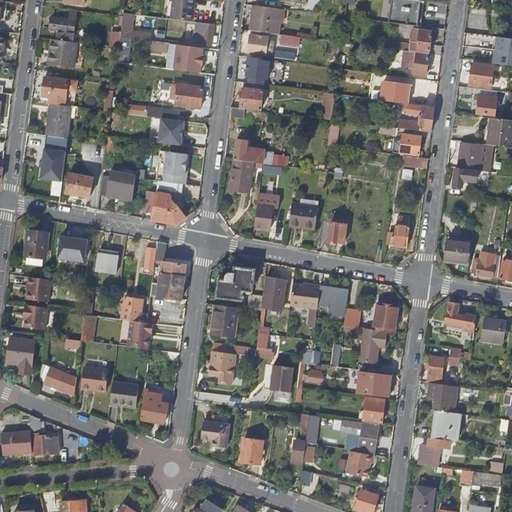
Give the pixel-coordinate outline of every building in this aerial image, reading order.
[(194,0),(172,0),(171,18),(192,20),(194,0)] [(390,0),(388,22),(411,25),(416,25),(419,0),(390,0)] [(248,30),(277,33),(281,8),(252,4),(248,30)] [(57,39),(71,41),(71,31),(73,16),(64,14),(64,19),(50,17),(48,29),(58,30),(57,39)] [(213,23),(204,22),(201,44),(210,45),(213,23)] [(404,50),(427,53),(430,30),(430,27),(416,25),(411,25),(411,27),(418,28),(416,44),(399,42),(398,49),(404,50)] [(71,41),(76,41),(79,42),(80,32),(71,31),(71,41)] [(267,36),(248,34),(246,52),(265,54),(267,36)] [(511,37),(496,35),(493,62),(511,64),(511,37)] [(116,61),(122,62),(125,37),(119,36),(118,44),(116,61)] [(57,39),(51,38),(48,65),(73,67),(76,41),(71,41),(57,39)] [(184,44),(177,43),(173,68),(199,71),(200,64),(201,64),(203,54),(201,54),(202,47),(196,46),(197,41),(184,39),(184,44)] [(412,73),(424,74),(427,53),(404,50),(402,64),(413,65),(412,73)] [(260,57),(249,55),(246,81),(263,83),(264,84),(265,78),(267,78),(269,60),(260,58),(260,57)] [(469,84),(491,86),(493,66),(472,63),(469,84)] [(51,104),(64,105),(66,90),(74,91),(75,81),(43,77),(41,96),(49,97),(49,103),(51,104)] [(381,99),(392,100),(404,102),(407,102),(409,82),(383,79),(381,99)] [(246,81),(243,81),(240,105),(260,107),(263,83),(246,81)] [(175,104),(200,107),(202,86),(177,83),(175,104)] [(497,90),(480,88),(477,112),(494,114),(497,90)] [(110,111),(112,91),(105,91),(103,110),(110,111)] [(431,130),(434,107),(404,103),(403,107),(402,112),(419,115),(418,123),(401,121),(400,127),(418,129),(418,128),(431,130)] [(64,105),(51,104),(49,121),(47,120),(45,135),(66,137),(70,106),(64,105)] [(331,118),(332,106),(326,105),(324,118),(331,118)] [(230,106),(229,116),(243,117),(244,107),(230,106)] [(156,107),(155,115),(164,116),(165,108),(156,107)] [(183,119),(194,121),(195,112),(165,108),(164,116),(155,115),(155,116),(161,117),(183,119)] [(511,118),(490,116),(487,143),(489,143),(511,145),(511,118)] [(180,144),(183,119),(161,117),(158,141),(180,144)] [(396,127),(381,125),(380,131),(395,133),(396,127)] [(420,135),(402,133),(400,151),(417,154),(420,135)] [(67,138),(66,137),(45,135),(39,178),(61,181),(67,138)] [(107,136),(106,142),(105,145),(114,146),(115,137),(107,136)] [(234,159),(244,160),(244,159),(254,160),(256,150),(246,149),(247,140),(237,139),(234,159)] [(477,143),(461,141),(457,166),(479,169),(479,170),(487,171),(489,155),(488,154),(489,143),(487,143),(482,142),(477,141),(477,143)] [(183,174),(186,152),(166,150),(162,180),(185,183),(186,175),(183,174)] [(263,151),(256,150),(254,160),(262,161),(263,151)] [(271,163),(283,165),(285,155),(272,153),(271,163)] [(426,167),(427,157),(402,154),(400,164),(426,167)] [(244,160),(234,159),(229,189),(248,192),(253,161),(244,160)] [(402,167),(401,178),(410,179),(411,169),(402,167)] [(143,169),(135,168),(135,174),(134,177),(142,177),(143,169)] [(462,179),(482,182),(484,172),(455,168),(453,185),(461,186),(462,179)] [(131,199),(134,177),(135,174),(109,169),(108,176),(101,175),(99,194),(131,199)] [(65,192),(88,196),(92,176),(68,172),(65,192)] [(177,224),(186,216),(176,204),(174,205),(169,199),(169,196),(166,196),(167,192),(148,190),(145,212),(152,213),(151,219),(177,224)] [(291,202),(288,225),(298,226),(298,224),(315,226),(317,205),(291,202)] [(256,204),(253,227),(268,229),(271,206),(256,204)] [(407,225),(408,216),(397,215),(396,223),(394,223),(393,232),(391,232),(390,244),(405,246),(409,226),(407,225)] [(335,242),(342,243),(345,225),(330,222),(326,240),(328,240),(328,242),(328,243),(333,244),(334,243),(335,242)] [(47,231),(28,229),(25,253),(44,256),(47,231)] [(58,256),(83,260),(86,239),(61,235),(58,256)] [(471,238),(447,235),(444,259),(467,262),(471,238)] [(165,243),(157,241),(156,249),(154,261),(161,262),(158,285),(154,285),(154,281),(152,281),(150,295),(180,300),(185,266),(163,263),(165,243)] [(94,255),(93,268),(115,271),(118,249),(99,247),(99,252),(97,252),(97,255),(94,255)] [(153,271),(154,261),(156,249),(146,248),(144,269),(153,271)] [(477,269),(477,272),(498,276),(501,255),(495,254),(495,252),(480,250),(479,258),(473,257),(472,269),(477,269)] [(511,261),(503,260),(500,277),(511,279),(511,261)] [(220,277),(217,294),(241,298),(242,291),(246,291),(246,289),(252,290),(255,269),(237,267),(236,273),(230,272),(227,275),(226,278),(220,277)] [(262,299),(261,304),(282,308),(287,279),(280,278),(281,273),(276,272),(275,277),(265,275),(263,291),(262,296),(262,299)] [(50,277),(28,274),(27,283),(29,284),(28,297),(48,299),(50,277)] [(318,299),(320,286),(293,282),(290,304),(309,306),(317,307),(318,303),(318,299)] [(345,308),(348,288),(320,284),(320,286),(318,299),(318,303),(328,305),(327,311),(345,314),(345,308)] [(87,291),(84,311),(84,313),(89,313),(92,292),(87,291)] [(261,304),(262,299),(262,296),(248,294),(246,307),(260,309),(261,304)] [(118,317),(124,318),(124,313),(137,314),(138,307),(141,307),(142,298),(124,295),(122,309),(118,309),(118,317)] [(373,327),(387,329),(393,329),(397,304),(376,300),(373,327)] [(474,328),(476,313),(467,312),(466,313),(458,312),(459,302),(449,300),(446,320),(465,323),(464,327),(474,328)] [(47,306),(24,303),(23,313),(26,313),(24,326),(45,329),(47,306)] [(235,305),(214,303),(211,332),(232,334),(235,305)] [(317,307),(309,306),(307,323),(308,323),(309,316),(316,316),(317,307)] [(343,324),(359,325),(361,310),(345,308),(345,314),(343,324)] [(96,314),(89,313),(84,313),(81,339),(93,341),(96,314)] [(481,337),(503,340),(506,319),(483,316),(481,337)] [(152,322),(146,321),(136,320),(132,319),(130,319),(127,342),(147,345),(149,332),(151,332),(152,322)] [(269,348),(270,326),(259,326),(258,356),(274,357),(275,348),(269,348)] [(373,327),(364,326),(360,360),(377,362),(379,345),(385,346),(387,329),(373,327)] [(17,372),(31,374),(34,340),(8,336),(5,362),(18,363),(17,372)] [(81,339),(66,337),(65,345),(80,347),(81,339)] [(212,349),(233,352),(239,353),(240,345),(213,341),(212,349)] [(340,353),(341,343),(334,342),(332,352),(340,353)] [(450,355),(457,356),(458,349),(451,348),(450,355)] [(233,352),(212,349),(209,372),(220,374),(219,381),(232,383),(235,360),(232,360),(233,352)] [(320,350),(311,349),(310,362),(318,363),(320,350)] [(338,365),(340,353),(332,352),(331,364),(338,365)] [(443,356),(431,354),(427,378),(440,380),(443,356)] [(459,356),(457,356),(450,355),(449,355),(448,362),(454,363),(454,368),(457,369),(459,356)] [(293,366),(272,363),(265,362),(262,387),(289,391),(293,366)] [(95,390),(105,391),(107,367),(84,365),(81,388),(90,389),(90,387),(95,388),(95,390)] [(74,394),(76,377),(50,366),(43,382),(74,394)] [(390,373),(357,368),(354,392),(388,396),(390,373)] [(307,379),(317,380),(318,372),(308,371),(307,379)] [(112,380),(109,403),(135,406),(138,383),(112,380)] [(464,385),(430,380),(429,388),(437,389),(435,409),(437,409),(460,412),(461,412),(464,385)] [(143,389),(141,410),(140,419),(164,422),(166,404),(154,402),(155,390),(143,389)] [(364,409),(363,416),(363,418),(381,420),(383,400),(365,398),(364,409)] [(450,439),(456,439),(460,412),(437,409),(433,436),(450,439)] [(308,426),(309,413),(300,412),(298,425),(308,426)] [(308,426),(307,429),(314,430),(324,431),(326,415),(309,413),(308,426)] [(41,431),(40,419),(31,415),(32,431),(41,431)] [(340,429),(342,420),(336,419),(334,428),(340,429)] [(349,448),(358,449),(362,420),(351,419),(348,438),(344,438),(343,447),(349,448)] [(212,445),(227,447),(230,423),(203,420),(201,438),(212,439),(212,445)] [(358,449),(374,452),(377,422),(362,420),(358,449)] [(307,429),(306,441),(312,442),(314,430),(307,429)] [(4,455),(33,453),(32,434),(32,431),(2,433),(4,455)] [(39,433),(32,434),(33,453),(34,456),(60,454),(59,437),(49,438),(49,436),(39,437),(39,433)] [(419,462),(437,464),(440,445),(449,446),(450,439),(433,436),(429,436),(428,444),(422,443),(419,462)] [(264,439),(244,437),(241,460),(261,463),(264,439)] [(303,462),(306,441),(296,439),(293,461),(303,462)] [(358,449),(349,448),(346,470),(368,473),(370,459),(372,460),(374,452),(358,449)] [(475,469),(464,468),(462,483),(473,484),(475,469)] [(302,469),(300,484),(309,485),(311,471),(302,469)] [(371,511),(380,487),(362,483),(354,506),(369,511),(371,511)] [(412,511),(430,511),(434,487),(416,485),(412,511)] [(221,511),(223,509),(206,499),(201,507),(205,510),(203,511),(196,508),(193,511),(221,511)] [(87,511),(87,500),(61,502),(61,511),(87,511)] [(134,511),(136,511),(125,503),(119,511),(134,511)]
